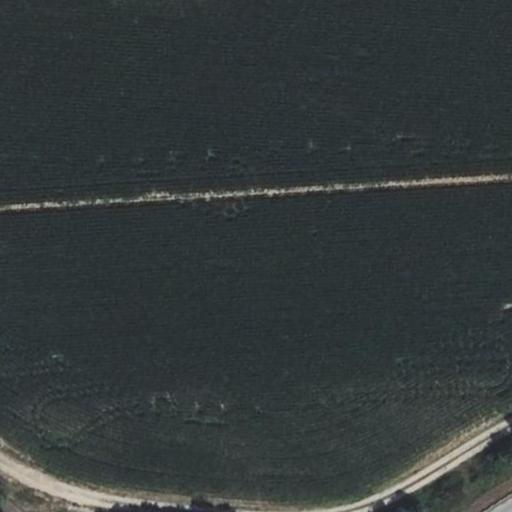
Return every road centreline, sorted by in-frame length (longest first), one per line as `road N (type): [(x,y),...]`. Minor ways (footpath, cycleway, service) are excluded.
road 1 (track): [(511,428),(365,511)]
road 2 (track): [(123,511),(33,488),(0,463)]
